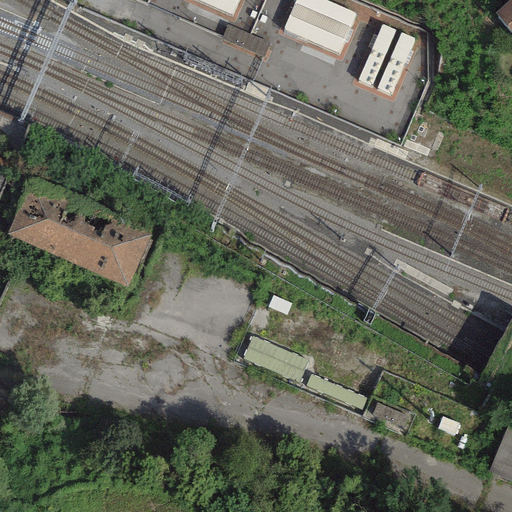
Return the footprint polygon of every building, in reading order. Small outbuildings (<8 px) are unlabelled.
[(238,0),(237,3),(227,38),(391,107),(418,43),(316,0),(238,0)] [(511,18),(502,29),(511,38),(511,18)] [(0,167),(0,196),(2,198),(12,172),(0,167)] [(27,189),(3,246),(123,297),(147,240),(27,189)] [(511,431),(492,474),(511,483),(511,431)]
